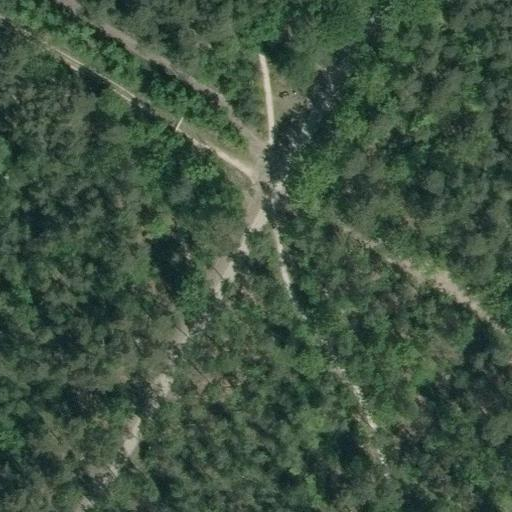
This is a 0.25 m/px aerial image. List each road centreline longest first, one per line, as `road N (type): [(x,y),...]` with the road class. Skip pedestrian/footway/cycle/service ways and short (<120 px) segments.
road 1 (track): [(264,172),(0,18)]
road 2 (track): [(264,172),(239,112),(56,0)]
road 3 (track): [(511,317),(274,180)]
road 4 (track): [(373,0),(274,180)]
